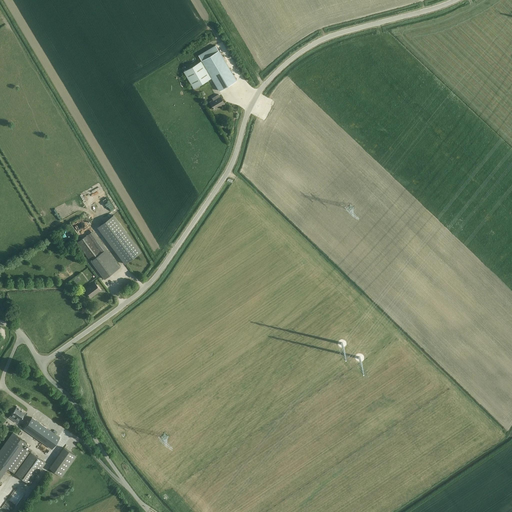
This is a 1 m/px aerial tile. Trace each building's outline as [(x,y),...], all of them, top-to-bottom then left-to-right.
[(236,80),(226,63),(218,50),(201,60),(219,91),(236,80)] [(211,78),(200,61),(183,71),(193,88),(211,78)] [(213,100),(209,102),(214,109),(224,103),(220,96),(219,96),(218,94),(212,98),(213,100)] [(109,208),(106,203),(108,202),(105,196),(95,202),(101,212),(109,208)] [(97,228),(125,265),(141,253),(114,216),(97,228)] [(120,268),(106,249),(101,252),(88,234),(77,242),(105,279),(120,268)] [(92,283),(93,284),(85,290),(90,297),(100,290),(94,282),(92,283)] [(18,423),(25,412),(16,406),(9,417),(18,423)] [(32,417),(23,428),(24,429),(51,448),(60,437),(47,428),(32,417)] [(0,477),(7,468),(30,484),(45,462),(23,446),(26,442),(23,440),(13,433),(0,450),(0,477)] [(76,456),(71,453),(64,447),(49,468),(62,476),(76,456)] [(15,485),(3,503),(10,508),(14,502),(13,501),(20,489),(15,485)]
